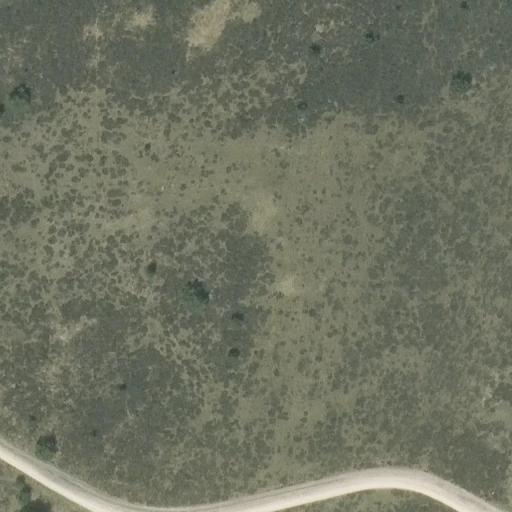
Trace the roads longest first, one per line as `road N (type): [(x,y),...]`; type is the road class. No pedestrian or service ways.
road 1 (track): [(225,511),(377,477),(415,480),(479,511)]
road 2 (track): [(0,449),(116,511)]
